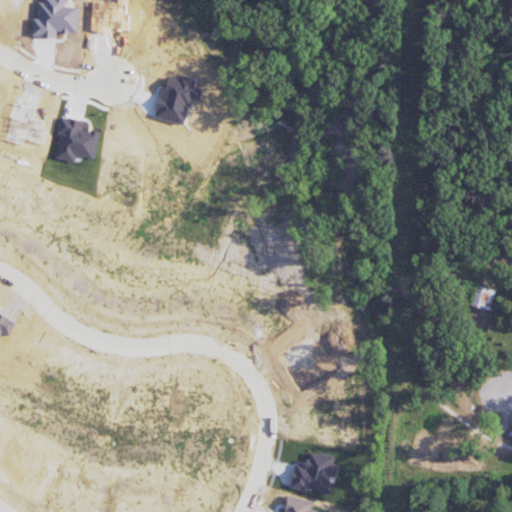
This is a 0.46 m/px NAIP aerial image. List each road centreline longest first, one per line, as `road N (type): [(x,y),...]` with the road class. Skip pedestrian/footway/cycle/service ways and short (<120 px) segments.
road 1 (residential): [(0,270),(65,327),(154,349),(192,344),(225,352),(246,369),(268,412),(270,450),(240,511)]
road 2 (residential): [(0,52),(56,81),(115,83)]
